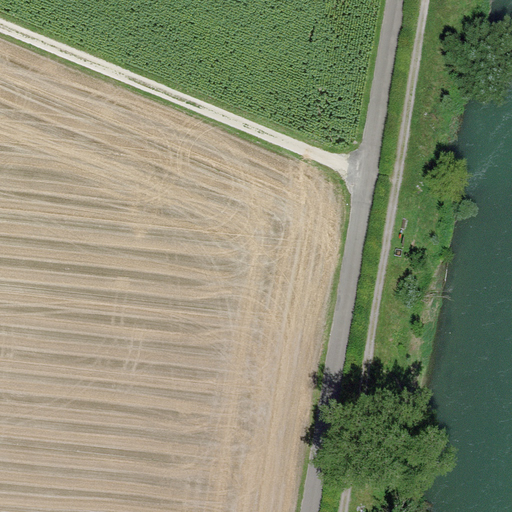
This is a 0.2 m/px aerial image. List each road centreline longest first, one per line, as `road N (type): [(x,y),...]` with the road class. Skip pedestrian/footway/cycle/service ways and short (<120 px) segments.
road 1 (track): [(390,0),(306,511)]
road 2 (track): [(0,27),(363,177)]
